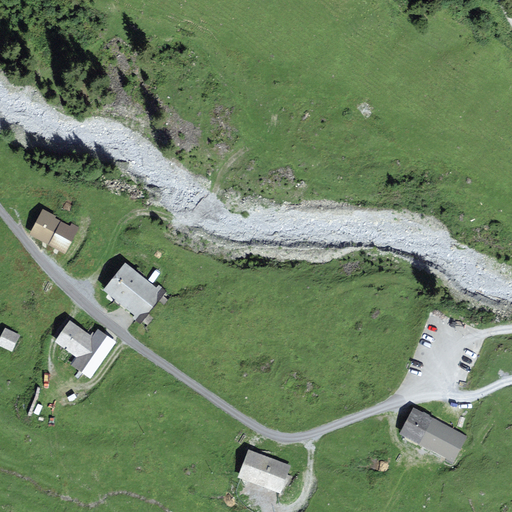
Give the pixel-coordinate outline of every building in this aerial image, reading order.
[(65,251),(77,228),(71,225),(69,229),(52,220),(54,217),(46,213),(34,234),(65,251)] [(141,324),(166,293),(161,288),(157,293),(126,268),(108,291),(139,315),(136,320),(141,324)] [(90,375),(112,343),(98,334),(96,336),(93,334),(89,339),(71,327),(61,341),(82,357),(76,365),(90,375)] [(0,343),(11,349),(17,336),(6,331),(0,343)] [(465,438),(416,412),(405,434),(453,460),(465,438)] [(278,490),(287,467),(250,453),(242,476),(278,490)]
